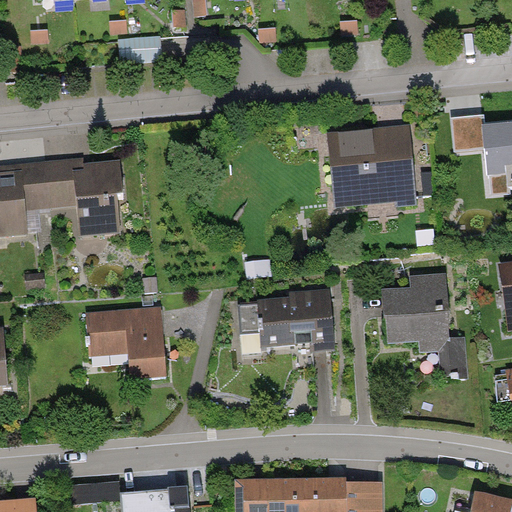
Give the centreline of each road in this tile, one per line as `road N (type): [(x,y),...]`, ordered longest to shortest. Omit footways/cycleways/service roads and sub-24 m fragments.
road 1 (residential): [(0,119),(511,69)]
road 2 (residential): [(0,470),(357,445),(511,465)]
